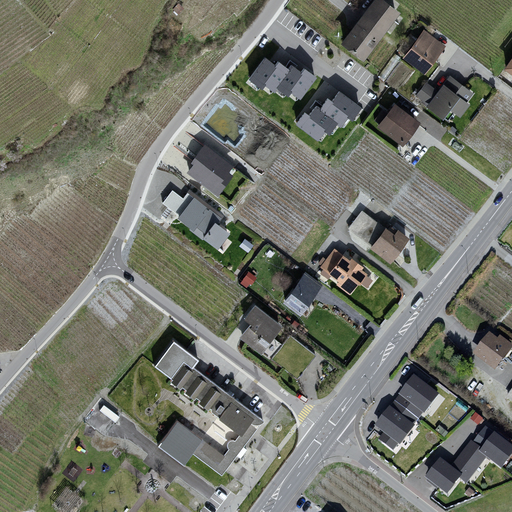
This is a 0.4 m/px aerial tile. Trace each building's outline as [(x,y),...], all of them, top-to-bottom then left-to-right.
[(380,0),(370,0),(338,43),(360,62),(397,13),(380,0)] [(422,31),(401,59),(423,75),(444,47),(422,31)] [(275,66),(266,59),(251,79),(262,87),(265,84),(274,91),(277,87),(288,95),(291,91),(300,98),(316,78),(304,69),(301,73),(292,66),(289,70),(278,62),(275,66)] [(426,84),(417,94),(426,105),(425,106),(440,119),(448,109),(460,119),(469,106),(467,104),(473,95),(449,76),(436,92),(426,84)] [(331,85),(327,94),(334,97),(337,87),(331,85)] [(359,107),(339,92),(332,102),(328,99),(320,110),(316,107),(309,117),(305,114),(297,125),(318,140),(325,130),(329,133),(336,123),(340,125),(347,115),(351,118),(359,107)] [(395,107),(380,126),(403,143),(417,124),(395,107)] [(231,166),(203,144),(187,163),(190,168),(185,173),(218,196),(231,177),(228,173),(228,169),(231,166)] [(220,216),(194,196),(179,216),(218,247),(231,230),(217,220),(220,216)] [(391,234),(383,228),(369,250),(389,264),(407,239),(395,228),(391,234)] [(334,249),(320,269),(336,281),(334,285),(350,296),(360,285),(365,289),(373,281),(334,249)] [(303,272),(280,302),(298,314),(321,286),(303,272)] [(247,326),(238,340),(260,355),(281,327),(254,305),(241,319),(247,326)] [(488,333),(473,356),(496,371),(511,348),(488,333)] [(172,339),(153,364),(170,377),(168,380),(178,387),(180,385),(184,387),(182,390),(192,397),(194,394),(198,398),(196,400),(206,408),(208,405),(210,406),(210,408),(211,409),(217,415),(239,432),(234,439),(231,438),(229,439),(227,441),(226,443),(226,445),(227,447),(223,453),(176,417),(157,443),(183,463),(192,452),(221,474),(263,419),(191,364),(196,357),(172,339)] [(440,394),(414,374),(376,425),(401,445),(440,394)] [(511,445),(488,428),(475,444),(502,465),(511,451),(511,445)] [(472,444),(451,469),(462,478),(466,481),(486,455),(472,444)] [(462,478),(451,469),(441,461),(427,479),(447,495),(462,478)]
